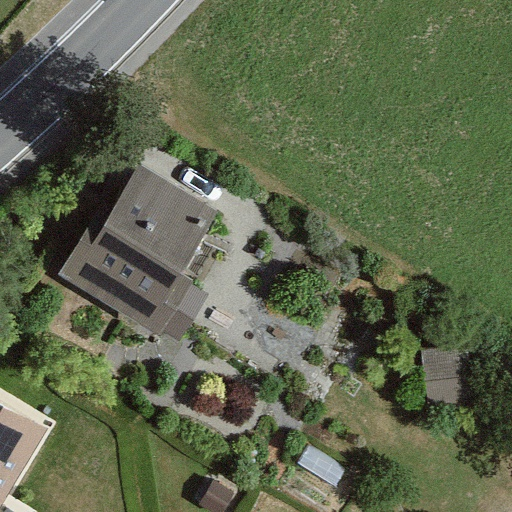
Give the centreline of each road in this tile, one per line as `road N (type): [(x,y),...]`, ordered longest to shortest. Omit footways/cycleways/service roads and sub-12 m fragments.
road 1 (unknown): [(74,117),(248,222),(258,254),(219,318)]
road 2 (secondary): [(0,133),(139,0)]
